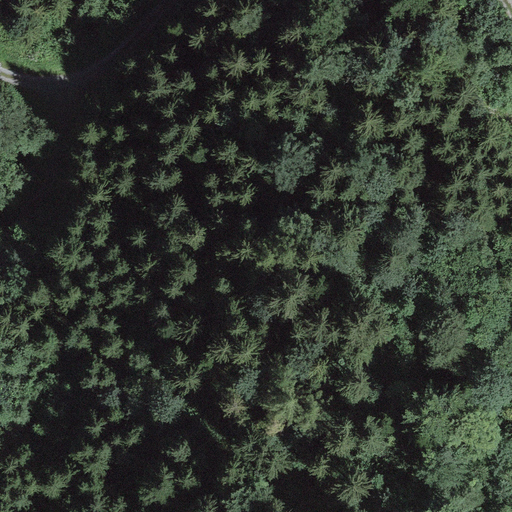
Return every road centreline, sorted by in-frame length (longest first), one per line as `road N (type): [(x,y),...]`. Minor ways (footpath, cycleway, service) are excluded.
road 1 (track): [(159,0),(125,38),(76,73),(48,81),(0,71)]
road 2 (track): [(48,81),(64,133),(55,190),(40,215),(0,234)]
